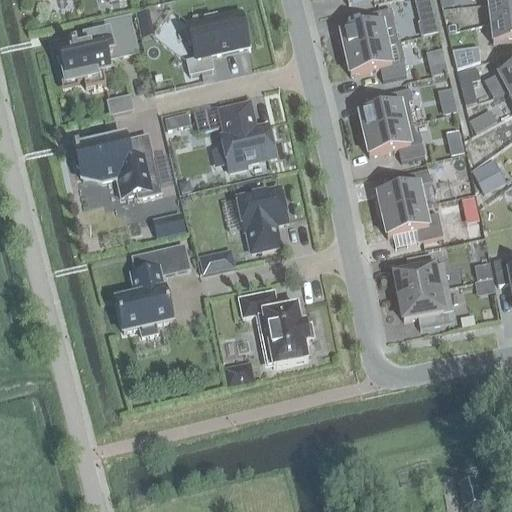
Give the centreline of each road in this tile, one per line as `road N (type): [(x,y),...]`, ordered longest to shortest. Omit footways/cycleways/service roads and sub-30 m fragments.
road 1 (unclassified): [(95,511),(0,131)]
road 2 (residential): [(349,258),(379,367),(402,378),(511,359)]
road 3 (residential): [(307,73),(349,258)]
road 4 (residential): [(161,109),(307,73)]
road 5 (residential): [(210,290),(349,258)]
